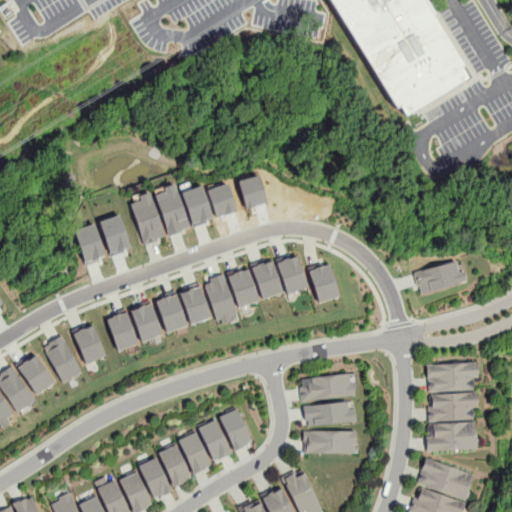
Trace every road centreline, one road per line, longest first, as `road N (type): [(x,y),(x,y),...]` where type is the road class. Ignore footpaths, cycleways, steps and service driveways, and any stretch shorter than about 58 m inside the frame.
road 1 (residential): [(402,338),(270,360),(157,393),(0,483),(387,504),(404,423),(402,338)]
road 2 (residential): [(402,338),(391,294),(368,258),(346,240),(290,225),(87,291),(0,339)]
road 3 (residential): [(270,360),(283,422),(277,446),(179,511)]
